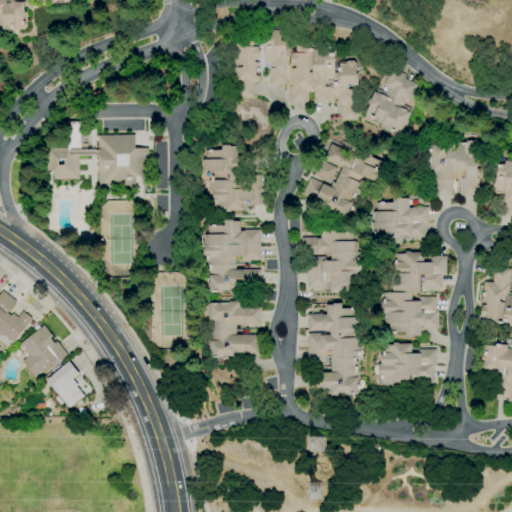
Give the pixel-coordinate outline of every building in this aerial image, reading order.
[(2,30),(2,26),(0,26),(0,0),(14,0),(14,3),(24,2),(24,12),(25,12),(25,18),(24,18),(24,25),(22,25),(22,26),(14,26),(14,29),(12,29),(12,30),(2,30)] [(357,122),(339,120),(340,106),(336,105),(337,96),(332,96),(333,83),(325,83),(325,87),(331,88),(330,105),(312,103),(313,92),(308,93),(309,102),(290,103),(290,92),(290,90),(286,90),(286,83),(270,84),(270,68),(274,68),(274,63),(265,63),(264,57),(263,57),(263,49),(265,49),(265,32),(271,32),(271,29),(286,29),(287,46),(287,66),(290,66),(290,52),(295,52),(295,45),(304,45),(304,49),(309,49),(309,48),(313,48),(313,51),(338,51),(338,63),(345,63),(348,61),(353,60),(356,63),(358,63),(356,88),(351,88),(351,84),(348,84),(348,92),(359,93),(357,122)] [(254,98),(237,98),(238,85),(234,85),(234,67),(242,67),(242,64),(233,64),(233,43),(244,43),(244,40),(253,40),(253,47),(258,47),(259,53),(259,59),(255,59),(254,62),(260,62),(259,72),(256,72),(256,76),(259,76),(259,83),(255,83),(254,98)] [(400,134),(393,132),(391,131),(389,134),(380,129),(381,127),(380,127),(381,125),(375,122),(374,124),(365,119),(367,115),(365,114),(369,105),(367,104),(369,99),(371,99),(374,91),(376,92),(377,89),(385,92),(387,87),(384,85),(391,68),(405,75),(404,78),(417,84),(406,110),(410,112),(407,119),(408,120),(405,125),(404,125),(400,134)] [(149,186),(125,186),(98,186),(98,170),(98,156),(79,156),(79,179),(54,180),(53,170),(45,171),(44,145),(63,144),(63,148),(69,148),(68,122),(81,122),(82,149),(98,149),(98,135),(134,135),(135,148),(149,148),(149,186)] [(461,196),(460,179),(465,178),(465,171),(456,171),(451,171),(451,195),(435,196),(434,180),(427,180),(427,165),(429,165),(428,145),(446,145),(446,143),(456,143),(456,140),(467,140),(467,141),(477,141),(477,154),(476,154),(476,169),(479,169),(479,178),(477,179),(477,195),(461,196)] [(346,220),(333,213),(327,210),(326,211),(315,206),(317,202),(315,201),(323,183),(330,187),(332,182),(335,183),(342,168),(324,159),(331,144),(347,152),(345,156),(351,158),(355,150),(359,152),(359,150),(367,154),(367,153),(372,155),(371,157),(378,160),(379,159),(384,162),(375,182),(366,177),(363,184),(365,185),(359,196),(356,194),(352,205),(351,204),(349,209),(351,210),(346,220)] [(225,212),(225,210),(215,210),(215,203),(215,200),(213,200),(212,190),(211,190),(210,181),(211,181),(211,176),(213,176),(213,172),(211,172),(211,171),(204,171),(203,160),(205,160),(205,151),(209,150),(209,149),(213,149),(213,151),(222,150),(222,146),(231,145),(231,147),(237,146),(237,155),(244,155),(244,170),(237,171),(237,176),(261,175),(261,189),(266,189),(266,205),(248,206),(248,202),(243,202),(244,211),(230,211),(230,212),(225,212)] [(330,183),(313,175),(319,160),(337,168),(330,183)] [(511,215),(498,215),(499,201),(502,201),(503,194),(493,193),(496,164),(503,164),(504,161),(505,161),(505,160),(511,160),(511,215)] [(396,244),(383,245),(383,237),(373,237),(373,233),(371,233),(371,222),(373,222),(373,220),(369,220),(369,213),(376,213),(376,203),(393,202),(393,197),(401,197),(401,198),(408,198),(408,207),(428,207),(428,224),(424,224),(424,237),(407,238),(407,235),(401,236),(401,244),(396,244)] [(241,293),(230,293),(230,290),(222,290),(222,293),(210,293),(210,290),(208,290),(208,282),(209,282),(209,266),(207,266),(207,257),(206,257),(206,255),(205,255),(205,247),(205,245),(206,245),(206,235),(208,235),(208,225),(224,225),(224,220),(233,220),(233,221),(240,221),(240,231),(244,231),(244,230),(259,230),(260,260),(241,260),(241,256),(235,256),(235,264),(236,264),(236,270),(260,270),(260,287),(244,288),(244,289),(241,289),(241,293)] [(356,290),(330,291),(330,283),(326,283),(326,287),(307,287),(307,257),(325,257),(325,261),(331,261),(331,254),(322,254),(322,255),(317,255),(317,253),(301,253),(301,237),(316,237),(316,238),(321,238),(321,227),(336,227),(336,231),(354,231),(354,241),(357,241),(357,252),(359,252),(359,258),(361,258),(361,273),(357,273),(357,282),(356,282),(356,290)] [(421,337),(405,337),(405,332),(388,332),(388,324),(386,324),(386,314),(382,314),(382,300),(383,300),(383,292),(391,292),(391,279),(389,279),(389,262),(394,262),(394,254),(405,254),(405,251),(410,251),(410,252),(423,252),(423,262),(430,262),(430,256),(446,256),(446,275),(441,275),(441,289),(424,289),(424,274),(420,274),(420,293),(412,293),(412,301),(418,301),(418,297),(436,297),(436,310),(438,310),(438,329),(423,329),(423,326),(421,326),(421,337)] [(511,326),(509,326),(509,323),(503,322),(503,325),(485,323),(486,318),(476,317),(478,301),(481,301),(482,300),(478,300),(480,286),(483,286),(484,282),(492,282),(494,267),(510,269),(508,292),(511,292),(511,288),(510,288),(511,272),(511,326)] [(13,343),(2,334),(0,337),(0,294),(3,291),(16,301),(7,313),(11,316),(13,313),(18,317),(23,311),(32,319),(13,343)] [(240,359),(230,359),(230,358),(222,358),(210,358),(209,341),(211,341),(211,320),(209,320),(209,313),(207,313),(207,305),(209,305),(209,303),(221,303),(229,303),(229,301),(240,301),(240,306),(243,306),(243,308),(260,308),(260,325),(243,325),(236,325),(236,335),(259,335),(259,354),(243,354),(243,353),(240,353),(240,359)] [(334,401),(334,395),(327,395),(327,391),(323,391),(323,389),(307,390),(307,373),(323,372),(331,372),(331,350),(326,350),(326,363),(320,363),(308,364),(307,333),(326,333),(326,335),(331,335),(330,329),(329,329),(329,331),(323,331),(323,330),(307,331),(307,314),(323,314),(323,315),(326,315),(326,304),(342,303),(342,309),(359,308),(359,317),(361,317),(361,328),(357,328),(358,339),(359,339),(359,347),(359,358),(355,358),(355,356),(352,356),(352,359),(354,359),(354,361),(355,361),(355,359),(357,359),(357,361),(358,361),(358,384),(359,384),(360,393),(358,393),(358,394),(351,394),(351,401),(334,401)] [(35,377),(22,362),(29,356),(20,345),(44,325),(53,336),(50,338),(55,344),(57,342),(67,354),(55,365),(52,362),(35,377)] [(511,406),(507,406),(508,398),(491,396),(492,380),(481,378),(482,363),(481,362),(482,353),(483,353),(484,345),(488,346),(488,341),(500,343),(500,344),(502,345),(503,339),(511,340),(511,341),(511,406)] [(391,387),(391,385),(381,385),(380,377),(379,377),(379,375),(374,375),(373,365),(380,365),(380,363),(382,363),(381,345),(393,345),(393,343),(398,343),(398,344),(411,344),(411,354),(418,354),(418,350),(435,349),(436,366),(433,366),(433,380),(416,380),(416,375),(409,375),(409,387),(391,387)] [(69,408),(64,403),(59,407),(52,399),(55,396),(51,391),(54,389),(46,380),(69,361),(79,374),(73,379),(78,385),(76,386),(84,396),(69,408)]
